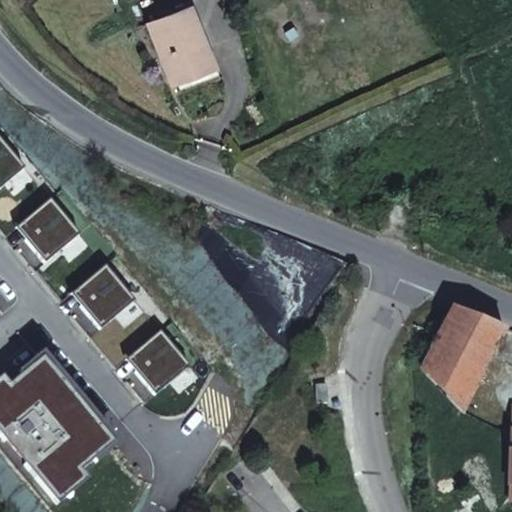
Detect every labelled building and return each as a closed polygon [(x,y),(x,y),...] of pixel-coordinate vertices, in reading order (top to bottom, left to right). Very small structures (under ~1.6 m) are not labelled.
[(195,43),(202,42),(187,0),(145,16),(169,75),(203,63),(195,43)] [(169,75),(174,88),(213,70),(202,42),(195,43),(203,63),(169,75)] [(0,188),(22,169),(1,146),(0,146),(0,188)] [(44,204),(22,224),(32,235),(25,241),(45,266),(79,235),(58,212),(54,215),(44,204)] [(89,303),(82,309),(102,332),(136,303),(116,279),(113,282),(103,271),(79,291),(89,303)] [(465,381),(503,327),(450,308),(417,372),(448,407),(465,381)] [(146,369),(138,375),(159,399),(193,369),(173,346),(169,349),(159,337),(136,358),(146,369)] [(106,442),(29,350),(0,374),(0,438),(17,459),(14,460),(44,495),(106,442)] [(486,399),(465,381),(448,407),(446,409),(466,430),(486,399)] [(325,383),(311,383),(311,403),(326,403),(325,383)] [(511,429),(509,429),(500,495),(511,496),(511,429)]
